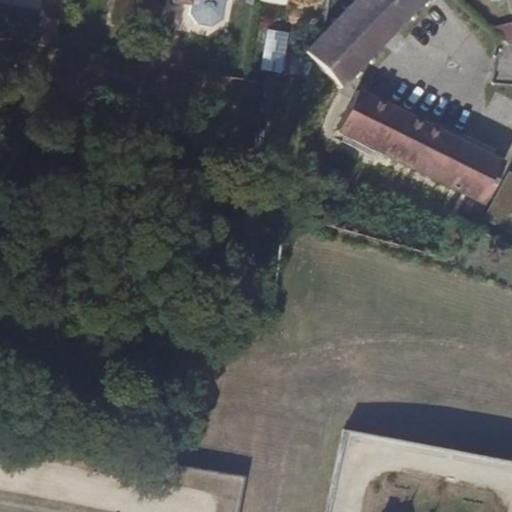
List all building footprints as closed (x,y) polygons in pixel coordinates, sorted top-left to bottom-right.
[(151,0),(127,0),(127,4),(150,9),(151,0)] [(169,0),(169,3),(187,7),(194,16),(207,18),(217,11),(219,0),(169,0)] [(318,39),(303,55),(339,90),(409,18),(413,22),(416,18),(413,15),(422,4),(426,8),(429,5),(425,1),(426,0),(356,0),(348,8),(344,5),(342,7),(345,11),(335,22),(331,18),(329,21),(333,24),(321,37),(317,33),(314,36),(318,39)] [(51,48),(55,22),(44,20),(39,47),(51,48)] [(259,70),(280,72),(284,30),(263,28),(259,70)] [(404,116),(356,93),(335,132),(482,205),(487,194),(501,164),(404,116)] [(484,220),(506,231),(511,219),(511,175),(507,173),(484,220)]
